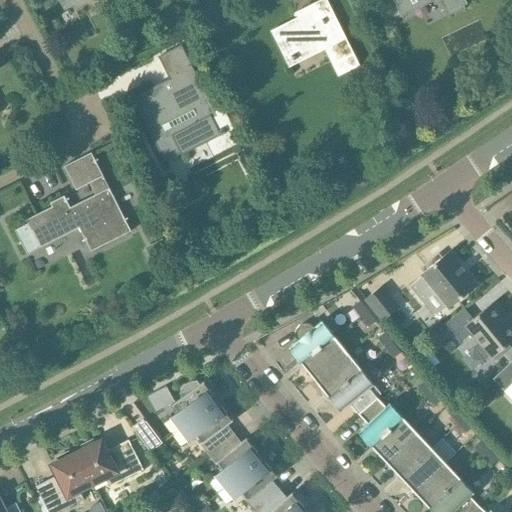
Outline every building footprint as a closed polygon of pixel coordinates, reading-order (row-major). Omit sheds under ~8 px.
[(60,0),(65,9),(82,0),(60,0)] [(325,50),(338,77),(360,66),(327,0),(321,0),(305,8),(307,13),(271,31),(289,68),(325,50)] [(393,0),(397,6),(409,0),(411,0),(415,6),(427,0),(440,0),(449,17),(466,9),(464,6),(468,4),(465,0),(393,0)] [(153,87),(132,97),(141,113),(165,161),(181,153),(182,154),(221,135),(212,119),(217,116),(187,57),(181,45),(159,56),(165,68),(170,78),(176,90),(159,99),(153,87)] [(15,230),(27,255),(79,228),(91,252),(131,232),(109,188),(104,177),(92,153),(64,167),(76,191),(89,184),(95,196),(71,208),(65,196),(50,203),(52,207),(26,220),(28,224),(15,230)] [(435,290),(450,308),(476,286),(449,252),(438,261),(434,257),(421,268),(425,272),(422,274),(424,277),(413,287),(423,300),(435,290)] [(384,321),(399,308),(381,286),(366,299),(384,321)] [(361,317),(368,311),(360,301),(353,307),(361,317)] [(475,347),(484,359),(490,354),(493,358),(511,342),(511,330),(491,305),(473,319),(465,309),(446,324),(461,342),(473,333),(481,343),(475,347)] [(368,311),(361,317),(368,327),(376,321),(368,311)] [(289,348),(302,364),(335,337),(322,321),(313,328),(311,326),(307,324),(302,325),(299,327),(296,331),(295,335),(296,338),(298,340),(289,348)] [(376,344),(382,352),(386,349),(393,343),(385,332),(377,338),(379,341),(376,344)] [(302,364),(315,380),(348,353),(335,337),(302,364)] [(386,349),(393,359),(401,353),(393,343),(386,349)] [(315,380),(328,396),(361,369),(348,353),(315,380)] [(511,385),(511,361),(494,379),(506,392),(511,385)] [(350,405),(358,414),(377,398),(370,389),(374,386),(361,369),(328,396),(341,412),(350,405)] [(179,412),(164,423),(173,435),(215,404),(211,399),(215,396),(204,381),(199,385),(196,382),(195,382),(193,382),(191,382),(190,383),(188,384),(187,385),(185,386),(184,387),(183,388),(182,389),(181,390),(180,392),(179,393),(179,395),(181,398),(173,404),(179,412)] [(427,397),(434,390),(424,381),(418,387),(427,397)] [(434,390),(427,397),(436,406),(443,400),(434,390)] [(358,432),(373,448),(404,418),(390,403),(386,407),(377,398),(358,414),(367,424),(358,432)] [(200,444),(208,454),(230,437),(223,428),(233,421),(222,406),(218,409),(215,404),(173,435),(182,447),(198,435),(203,442),(200,444)] [(458,424),(465,417),(456,407),(449,414),(458,424)] [(465,417),(458,424),(467,433),(474,426),(465,417)] [(373,448),(387,462),(418,433),(404,418),(373,448)] [(151,452),(162,443),(146,421),(134,430),(151,452)] [(387,462),(401,477),(432,448),(418,433),(387,462)] [(209,482),(218,493),(259,460),(255,455),(258,452),(247,438),(237,446),(230,437),(208,454),(216,465),(219,462),(224,469),(209,482)] [(106,478),(110,486),(144,470),(129,440),(107,451),(102,440),(97,442),(93,440),(81,446),(81,450),(77,452),(93,485),(106,478)] [(482,457),(489,450),(480,440),(473,447),(482,457)] [(401,477),(415,492),(446,463),(432,448),(401,477)] [(489,450),(482,457),(491,466),(498,460),(489,450)] [(36,486),(48,511),(59,511),(84,500),(80,491),(93,485),(77,452),(72,455),(69,452),(57,458),(57,462),(52,465),(57,476),(36,486)] [(245,501),(254,511),(275,493),(268,484),(278,476),(266,462),(263,465),(259,460),(218,493),(227,504),(243,492),(248,499),(245,501)] [(415,492),(429,507),(460,478),(446,463),(415,492)] [(472,511),(478,506),(470,497),(474,493),(460,478),(429,507),(433,511),(472,511)] [(302,511),(301,510),(304,507),(292,493),(283,501),(275,493),(254,511),(302,511)] [(0,511),(20,511),(18,507),(8,511),(6,511),(0,498),(0,511)]
